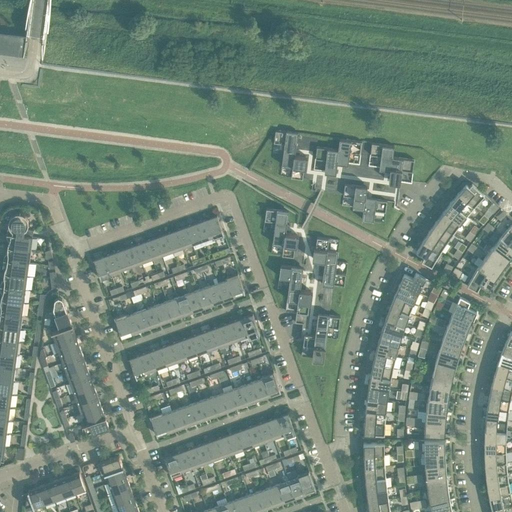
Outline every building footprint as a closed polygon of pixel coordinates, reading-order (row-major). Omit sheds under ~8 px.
[(284,143),(283,154),(295,155),(295,154),(298,133),(275,130),(274,142),(284,143)] [(317,146),(311,190),(321,191),(354,196),(352,206),(363,208),(362,219),(373,220),(375,209),(385,211),(387,200),(395,201),(398,201),(402,169),(413,171),(414,159),(393,156),(394,146),(372,143),(369,164),(348,162),(350,152),(360,153),(362,141),(340,138),(338,149),(317,146)] [(295,155),(283,154),(282,165),(292,166),(291,177),(303,178),(306,156),(295,154),(295,155)] [(485,194),(481,191),(472,183),(469,186),(466,183),(458,192),(474,206),(481,198),(485,194)] [(474,206),(458,192),(451,201),(450,201),(467,214),(474,206)] [(467,214),(450,201),(443,211),(443,210),(443,211),(460,223),(467,214)] [(493,212),(498,207),(493,202),(488,208),(493,212)] [(286,233),(286,232),(289,211),(266,208),(265,220),(275,221),(274,232),(286,233)] [(505,214),(501,210),(500,209),(495,214),(500,219),(505,214)] [(460,223),(443,211),(436,220),(453,232),(460,223)] [(22,213),(21,213),(18,213),(16,213),(14,213),(13,214),(11,216),(10,217),(9,219),(9,221),(9,222),(8,222),(8,223),(9,225),(9,226),(10,228),(11,229),(12,230),(12,233),(7,232),(7,233),(16,234),(19,234),(22,235),(26,235),(33,236),(33,230),(34,230),(34,229),(27,228),(28,226),(28,225),(29,223),(28,221),(28,219),(27,217),(26,216),(24,214),(22,213)] [(483,224),(488,218),(484,214),(479,220),(483,224)] [(224,234),(217,215),(206,218),(213,236),(212,236),(213,238),(224,234)] [(213,236),(206,218),(196,222),(203,240),(212,236),(213,239),(213,238),(212,236),(213,236)] [(453,232),(436,220),(429,230),(447,241),(453,232)] [(203,240),(196,222),(186,226),(192,243),(203,240)] [(511,222),(501,236),(500,236),(511,246),(511,222)] [(494,227),(488,223),(484,228),(490,232),(494,227)] [(474,234),(479,228),(474,225),(470,231),(474,234)] [(192,243),(186,226),(176,229),(182,247),(192,243)] [(182,247),(176,229),(166,233),(172,251),(182,247)] [(447,241),(429,230),(423,240),(440,251),(447,241)] [(470,240),(474,234),(470,231),(465,237),(470,240)] [(282,255),(294,256),(296,234),(286,232),(286,233),(274,232),(273,242),(283,244),(282,255)] [(31,249),(33,236),(26,235),(22,235),(19,234),(16,234),(7,233),(12,234),(12,236),(10,236),(10,238),(10,239),(9,242),(8,243),(8,244),(8,246),(14,247),(25,248),(31,249)] [(172,251),(166,233),(156,237),(162,254),(172,251)] [(301,355),(324,358),(328,326),(339,327),(340,316),(329,314),(333,283),(344,284),(346,273),(335,271),(338,250),(327,248),(329,238),(317,236),(316,247),(305,246),(304,253),(302,267),(281,264),(279,276),(290,277),(287,299),(298,300),(295,322),(303,323),(301,332),(304,333),(304,334),(301,355)] [(511,255),(511,246),(500,236),(493,246),(492,246),(509,259),(511,255)] [(162,254),(156,237),(145,240),(152,258),(162,254)] [(152,258),(145,240),(135,244),(142,262),(152,258)] [(440,251),(423,240),(416,250),(424,255),(421,260),(432,266),(434,261),(440,251)] [(462,252),(466,246),(461,243),(457,249),(462,252)] [(474,253),(477,247),(471,243),(468,249),(474,253)] [(142,262),(135,244),(125,248),(131,265),(142,262)] [(29,262),(31,249),(25,248),(14,247),(8,246),(7,249),(7,250),(7,251),(8,252),(8,253),(8,254),(8,255),(8,257),(9,257),(9,259),(4,259),(3,259),(12,260),(23,261),(29,262)] [(509,259),(492,246),(485,256),(502,268),(509,259)] [(480,257),(484,252),(477,247),(474,253),(480,257)] [(131,265),(125,248),(115,251),(121,269),(131,265)] [(53,256),(50,249),(45,251),(47,258),(53,256)] [(458,258),(462,252),(457,249),(453,255),(458,258)] [(121,269),(115,251),(105,255),(111,273),(111,272),(112,275),(113,275),(112,272),(121,269)] [(111,273),(105,255),(94,259),(100,277),(101,279),(112,275),(111,272),(111,273)] [(502,268),(485,256),(478,266),(495,278),(502,268)] [(27,275),(29,262),(23,261),(12,260),(3,259),(9,260),(8,262),(7,262),(7,264),(6,265),(6,266),(5,268),(5,269),(5,270),(4,272),(11,273),(21,275),(27,275)] [(449,273),(452,266),(446,263),(443,270),(449,273)] [(495,278),(478,266),(467,285),(477,290),(481,283),(489,288),(495,278)] [(458,278),(461,271),(455,268),(451,274),(458,278)] [(26,288),(27,275),(21,275),(11,273),(4,272),(4,274),(4,275),(4,276),(4,277),(4,278),(4,279),(4,281),(4,283),(6,283),(5,285),(0,285),(9,286),(19,288),(26,288)] [(245,292),(239,274),(238,272),(227,276),(227,278),(228,278),(234,296),(245,292)] [(418,292),(423,282),(425,277),(415,272),(413,277),(404,273),(399,284),(399,283),(399,284),(418,292)] [(227,278),(227,276),(226,276),(227,279),(218,282),(224,299),(234,296),(228,278),(227,278)] [(224,299),(218,282),(208,286),(214,303),(224,299)] [(418,292),(399,284),(394,295),(414,302),(418,292)] [(438,294),(441,288),(435,284),(432,291),(438,294)] [(24,302),(26,288),(19,288),(9,286),(0,285),(5,286),(5,288),(4,288),(3,289),(3,290),(3,291),(3,292),(2,294),(2,295),(1,295),(1,297),(1,299),(7,299),(18,301),(24,302)] [(214,303),(208,286),(198,289),(204,307),(214,303)] [(204,307),(198,289),(187,293),(194,310),(204,307)] [(447,299),(450,292),(444,289),(440,295),(447,299)] [(194,310),(187,293),(177,297),(183,314),(194,310)] [(409,313),(414,303),(414,302),(394,295),(390,305),(390,306),(409,313)] [(471,321),(476,310),(468,306),(470,301),(460,295),(452,313),(471,321)] [(72,324),(63,300),(63,299),(62,298),(61,298),(60,297),(59,297),(58,297),(57,297),(56,298),(55,299),(55,300),(54,301),(53,309),(56,315),(53,316),(52,323),(52,324),(56,323),(58,329),(72,324)] [(183,314),(177,297),(167,300),(173,318),(183,314)] [(22,315),(24,302),(18,301),(7,299),(1,299),(1,301),(0,302),(1,303),(1,304),(1,305),(1,306),(1,307),(1,309),(2,309),(2,312),(0,311),(6,312),(16,314),(22,315)] [(173,318),(167,300),(157,304),(163,321),(173,318)] [(437,300),(435,306),(441,308),(443,303),(437,300)] [(163,321),(157,304),(146,308),(153,325),(163,321)] [(405,323),(409,313),(390,306),(386,316),(386,317),(405,323)] [(153,325),(146,308),(136,311),(143,329),(153,325)] [(21,328),(22,315),(16,314),(6,312),(0,311),(0,312),(2,312),(2,315),(0,314),(0,315),(0,325),(4,326),(14,327),(21,328)] [(143,329),(136,311),(127,315),(126,312),(127,315),(126,315),(132,332),(143,329)] [(127,315),(126,312),(115,317),(122,336),(132,332),(126,315),(127,315)] [(259,331),(253,313),(242,317),(248,335),(249,337),(260,333),(259,331)] [(467,332),(471,321),(452,313),(448,324),(447,324),(467,332)] [(436,324),(438,318),(431,315),(429,321),(436,324)] [(248,335),(242,317),(232,321),(238,338),(247,335),(248,337),(249,337),(248,335)] [(402,334),(405,323),(386,317),(382,328),(402,334)] [(443,326),(445,320),(438,318),(436,324),(443,326)] [(238,338),(232,321),(222,325),(228,342),(238,338)] [(76,334),(72,324),(58,329),(56,323),(52,324),(52,323),(49,325),(55,341),(76,334)] [(463,343),(467,332),(447,324),(443,336),(463,343)] [(19,341),(21,328),(14,327),(4,326),(0,325),(0,338),(2,339),(13,340),(19,341)] [(228,342),(222,325),(211,328),(218,346),(228,342)] [(218,346),(211,328),(201,332),(207,350),(218,346)] [(399,345),(402,334),(382,328),(379,339),(378,339),(399,345)] [(207,350),(201,332),(191,336),(197,353),(207,350)] [(79,344),(76,334),(55,341),(59,352),(79,344)] [(197,353),(191,336),(181,339),(187,357),(197,353)] [(459,354),(463,343),(443,336),(439,348),(459,354)] [(17,354),(19,341),(13,340),(2,339),(0,338),(0,351),(0,352),(11,353),(17,354)] [(187,357),(181,339),(171,343),(177,361),(187,357)] [(396,356),(399,345),(378,339),(376,351),(375,351),(396,356)] [(427,348),(429,342),(422,340),(420,346),(427,348)] [(511,343),(506,341),(502,351),(501,351),(511,355),(511,343)] [(434,350),(436,344),(429,342),(427,348),(434,350)] [(177,361),(171,343),(160,347),(167,364),(177,361)] [(83,355),(79,344),(59,352),(63,362),(83,355)] [(167,364),(160,347),(150,350),(156,368),(167,364)] [(456,365),(459,354),(439,348),(436,360),(435,360),(456,365)] [(156,368),(150,350),(140,354),(146,371),(147,371),(148,373),(147,374),(148,373),(147,371),(156,368)] [(15,367),(17,354),(11,353),(0,352),(0,351),(0,364),(9,366),(15,367)] [(393,367),(396,356),(375,351),(373,362),(393,367)] [(511,355),(501,351),(498,361),(497,362),(511,366),(511,355)] [(146,371),(140,354),(130,358),(137,377),(147,374),(148,373),(147,371),(146,371)] [(86,365),(83,355),(63,362),(66,372),(86,365)] [(453,377),(456,365),(435,360),(433,372),(432,372),(453,377)] [(391,378),(393,367),(373,362),(371,374),(370,374),(391,378)] [(511,366),(497,362),(494,372),(494,373),(511,377),(511,366)] [(14,380),(15,367),(9,366),(0,364),(0,378),(7,379),(14,380)] [(90,375),(86,365),(66,372),(70,382),(90,375)] [(280,391),(274,373),(273,371),(262,375),(263,377),(264,377),(270,394),(280,391)] [(450,388),(453,377),(432,372),(430,384),(450,388)] [(511,377),(494,373),(492,383),(491,383),(491,384),(511,388),(511,377)] [(389,389),(391,378),(370,374),(369,385),(368,385),(368,386),(389,389)] [(94,385),(90,375),(70,382),(74,392),(94,385)] [(263,377),(262,375),(263,377),(253,381),(260,398),(270,394),(264,377),(263,377)] [(12,393),(14,380),(7,379),(0,378),(0,391),(6,392),(12,393)] [(260,398),(253,381),(243,384),(250,402),(260,398)] [(250,402),(243,384),(233,388),(239,405),(250,402)] [(448,400),(450,388),(430,384),(428,396),(428,397),(448,400)] [(511,393),(511,391),(511,388),(491,384),(489,394),(489,395),(510,399),(511,393)] [(97,395),(94,385),(74,392),(77,402),(97,395)] [(387,400),(389,389),(368,386),(367,397),(366,397),(387,400)] [(239,405),(233,388),(223,392),(229,409),(239,405)] [(10,406),(12,393),(6,392),(0,391),(0,404),(4,405),(10,406)] [(229,409),(223,392),(212,395),(219,413),(229,409)] [(101,405),(97,395),(77,402),(81,413),(101,405)] [(219,413),(212,395),(202,399),(209,417),(219,413)] [(509,409),(510,399),(489,395),(487,406),(509,409)] [(386,411),(387,400),(366,397),(365,409),(386,411)] [(447,411),(448,404),(448,400),(428,397),(426,409),(447,411)] [(209,417),(202,399),(192,403),(198,420),(209,417)] [(198,420),(192,403),(182,406),(188,424),(198,420)] [(9,419),(10,406),(4,405),(0,404),(0,418),(2,419),(9,419)] [(83,424),(105,416),(101,405),(81,413),(84,422),(82,423),(83,424)] [(188,424),(182,406),(172,410),(178,427),(188,424)] [(507,420),(509,409),(487,406),(486,417),(485,417),(507,420)] [(385,422),(386,411),(365,409),(364,421),(385,422)] [(446,423),(447,411),(426,409),(425,421),(425,422),(446,423)] [(178,427),(172,410),(162,413),(162,411),(161,411),(162,413),(162,414),(168,431),(178,427)] [(161,411),(150,415),(157,435),(168,431),(162,414),(162,413),(161,411)] [(295,432),(288,412),(278,416),(284,434),(283,434),(284,436),(295,432)] [(108,426),(105,416),(83,424),(86,434),(108,426)] [(284,434),(278,416),(267,420),(274,437),(283,434),(284,436),(283,434),(284,434)] [(506,430),(507,420),(485,417),(485,428),(484,428),(484,429),(506,430)] [(7,432),(9,419),(2,419),(0,418),(0,431),(1,432),(7,432)] [(274,437),(267,420),(257,423),(264,441),(274,437)] [(384,434),(385,422),(364,421),(364,433),(384,434)] [(445,435),(446,423),(425,422),(424,434),(445,435)] [(264,441),(257,423),(247,427),(253,445),(264,441)] [(253,445),(247,427),(237,431),(243,448),(253,445)] [(506,441),(506,430),(484,429),(484,440),(506,441)] [(243,448),(237,431),(227,434),(233,452),(243,448)] [(233,452),(227,434),(216,438),(223,456),(233,452)] [(223,456),(216,438),(206,442),(213,459),(223,456)] [(445,444),(445,439),(424,439),(424,452),(445,451),(445,444)] [(506,451),(506,441),(484,440),(484,451),(484,452),(506,451)] [(213,459),(206,442),(196,445),(202,463),(213,459)] [(384,454),(384,442),(363,442),(364,454),(363,454),(363,455),(384,454)] [(202,463),(196,445),(186,449),(192,467),(202,463)] [(23,459),(24,448),(18,447),(18,450),(17,450),(16,458),(23,459)] [(192,467),(186,449),(176,453),(182,470),(183,470),(183,472),(183,473),(184,472),(183,470),(192,467)] [(445,456),(445,451),(424,452),(425,464),(424,464),(425,465),(445,463),(445,456)] [(506,455),(506,451),(484,452),(485,463),(484,463),(485,463),(507,461),(506,455)] [(182,470),(176,453),(165,457),(172,476),(183,473),(183,472),(183,470),(182,470)] [(385,465),(384,454),(363,455),(364,466),(364,467),(385,465)] [(123,466),(120,458),(120,457),(119,456),(118,456),(117,456),(116,456),(98,463),(102,474),(105,472),(123,466)] [(507,468),(507,461),(485,463),(486,474),(485,474),(486,474),(507,472),(507,468)] [(446,470),(445,463),(425,465),(426,477),(446,475),(446,470)] [(386,476),(385,465),(364,467),(365,478),(386,476)] [(126,476),(123,466),(105,472),(102,474),(105,473),(109,482),(126,476)] [(316,489),(310,472),(309,470),(298,474),(298,476),(299,476),(305,493),(316,489)] [(86,489),(80,471),(69,475),(75,492),(86,489)] [(508,478),(507,472),(486,474),(487,485),(487,486),(509,482),(508,478)] [(298,476),(298,474),(297,474),(298,476),(289,479),(295,497),(305,493),(299,476),(298,476)] [(75,492),(69,475),(59,479),(65,496),(75,492)] [(447,479),(446,475),(426,477),(427,489),(448,486),(447,479)] [(130,486),(126,476),(109,482),(112,492),(130,486)] [(387,487),(386,476),(365,478),(366,490),(387,487)] [(65,496),(59,479),(49,482),(55,500),(65,496)] [(295,497),(289,479),(279,483),(285,501),(295,497)] [(55,500),(49,482),(38,486),(45,503),(55,500)] [(510,486),(509,482),(487,486),(489,496),(489,497),(511,492),(510,486)] [(285,501),(279,483),(268,487),(275,504),(285,501)] [(45,503),(38,486),(28,490),(30,495),(28,495),(27,496),(26,497),(26,503),(26,505),(26,506),(27,507),(28,508),(30,508),(31,508),(45,503)] [(116,502),(134,496),(130,486),(112,492),(108,494),(111,504),(116,502)] [(448,491),(448,486),(427,489),(429,501),(429,502),(450,498),(448,491)] [(275,504),(268,487),(258,491),(264,508),(275,504)] [(388,499),(387,487),(366,490),(368,501),(368,502),(388,499)] [(264,508),(258,491),(248,494),(254,511),(264,508)] [(511,502),(511,498),(511,492),(489,497),(492,507),(491,508),(511,502)] [(253,511),(254,511),(248,494),(238,498),(242,511),(253,511)] [(121,511),(137,506),(134,496),(116,502),(119,511),(121,511)] [(242,511),(238,498),(228,502),(231,511),(242,511)] [(450,502),(450,498),(429,502),(431,511),(440,511),(452,509),(450,502)] [(377,511),(390,510),(388,499),(368,502),(369,511),(377,511)] [(231,511),(228,502),(218,505),(219,511),(231,511)] [(511,511),(511,502),(491,508),(492,511),(511,511)]
